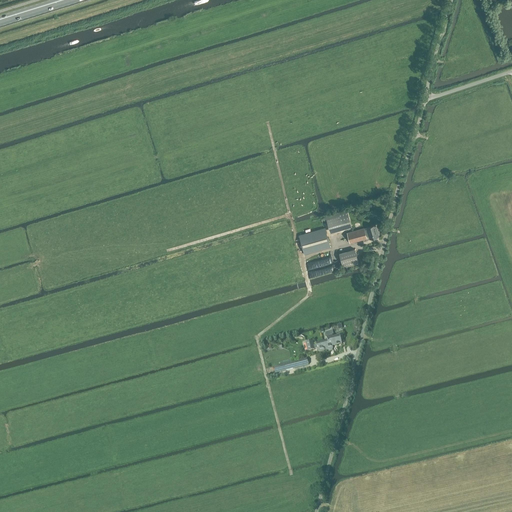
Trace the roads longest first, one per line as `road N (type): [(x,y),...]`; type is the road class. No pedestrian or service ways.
road 1 (unclassified): [(316,511),(425,96)]
road 2 (track): [(290,474),(256,337),(309,294),(289,214),(167,251)]
road 3 (track): [(0,83),(320,0)]
